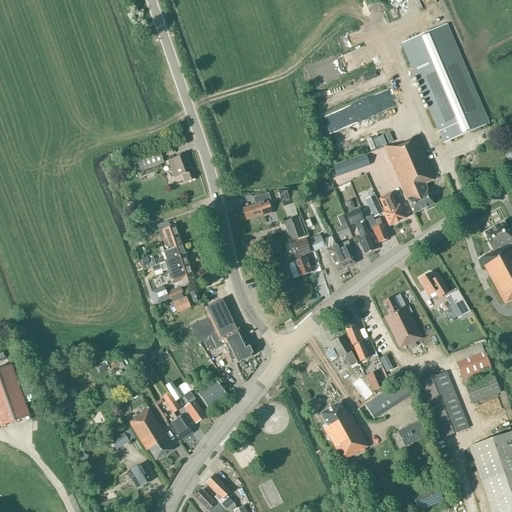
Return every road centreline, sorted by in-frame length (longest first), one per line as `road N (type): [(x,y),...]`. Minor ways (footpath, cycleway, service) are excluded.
road 1 (unclassified): [(285,352),(244,304),(151,0)]
road 2 (tertiary): [(285,352),(332,307),(511,185)]
road 3 (tertiary): [(169,511),(189,473),(285,352)]
